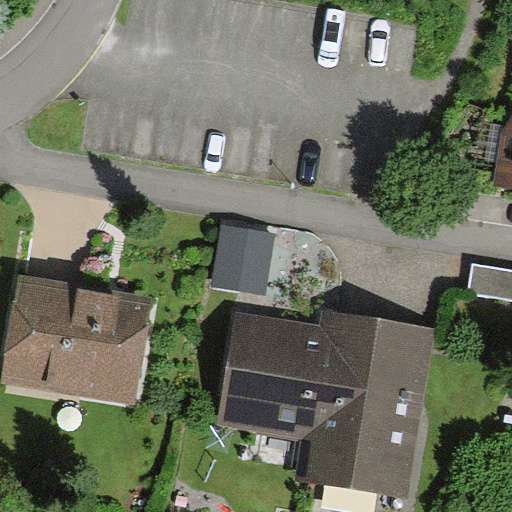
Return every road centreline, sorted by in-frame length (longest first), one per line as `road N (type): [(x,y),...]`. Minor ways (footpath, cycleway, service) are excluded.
road 1 (residential): [(0,142),(511,229)]
road 2 (residential): [(0,80),(66,44),(84,0)]
